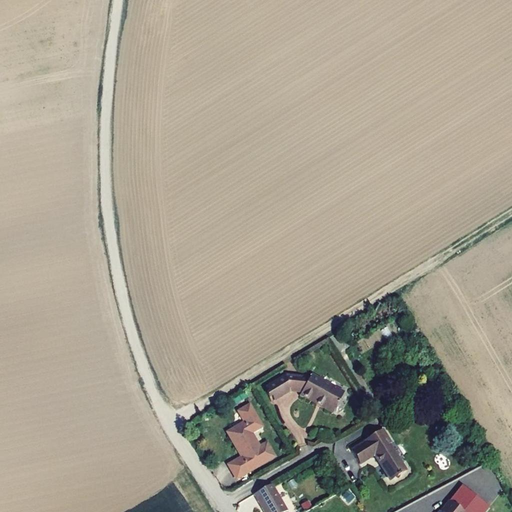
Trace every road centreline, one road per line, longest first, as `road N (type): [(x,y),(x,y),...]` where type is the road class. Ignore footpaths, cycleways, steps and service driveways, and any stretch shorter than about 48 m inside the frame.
road 1 (unclassified): [(118,0),(105,114),(106,211),(133,337),(170,427)]
road 2 (track): [(511,212),(170,427)]
road 3 (residential): [(221,504),(374,421),(378,411),(341,352)]
